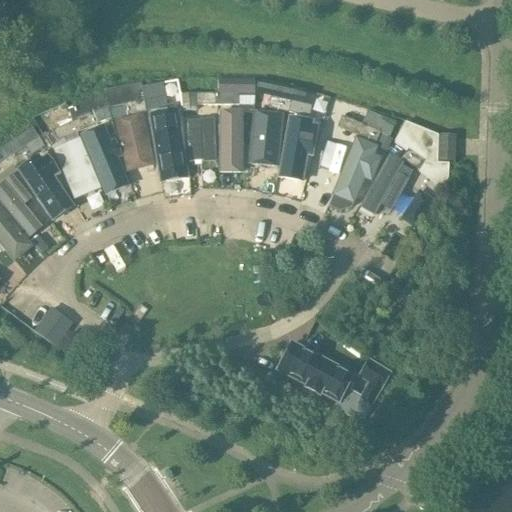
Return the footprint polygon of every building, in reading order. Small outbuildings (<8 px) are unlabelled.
[(238,93),(232,94),(217,94),(217,105),(239,105),(238,93)] [(217,105),(217,94),(197,94),(197,105),(217,105)] [(183,95),(184,112),(196,111),(195,95),(183,95)] [(145,101),(147,112),(167,108),(165,97),(145,101)] [(311,106),(272,97),(269,108),(302,115),(309,116),(311,106)] [(145,101),(142,101),(133,103),(124,105),(126,116),(147,112),(145,101)] [(238,110),(237,118),(224,117),(220,167),(247,169),(252,111),(238,110)] [(362,124),(327,110),(323,121),(338,126),(337,126),(358,135),(362,124)] [(178,111),(149,117),(160,174),(176,171),(170,140),(183,137),(178,111)] [(313,121),(314,117),(309,116),(302,115),(291,113),(280,172),(303,176),(307,153),(309,153),(313,151),(318,122),(313,121)] [(272,174),(281,116),(267,114),(263,136),(256,134),(250,170),(272,174)] [(116,123),(128,172),(154,165),(142,116),(116,123)] [(214,120),(187,121),(189,148),(202,147),(203,161),(216,160),(214,120)] [(405,122),(394,142),(401,147),(415,126),(405,122)] [(358,135),(377,142),(381,132),(362,124),(358,135)] [(421,129),(415,126),(401,147),(407,151),(409,148),(421,129)] [(108,127),(95,132),(95,131),(81,137),(99,178),(112,173),(104,151),(116,146),(108,127)] [(448,179),(448,164),(437,164),(438,136),(421,129),(409,148),(407,151),(402,159),(442,187),(448,179)] [(454,162),(455,137),(440,136),(440,162),(454,162)] [(80,140),(67,145),(72,158),(66,161),(69,168),(76,166),(87,194),(100,189),(80,140)] [(364,157),(368,147),(355,142),(335,189),(348,194),(357,172),(369,177),(375,162),(364,157)] [(320,144),(310,177),(323,181),(333,148),(320,144)] [(25,147),(8,159),(15,169),(32,157),(31,156),(29,153),(25,147)] [(402,165),(403,164),(389,156),(362,206),(376,214),(382,203),(393,209),(408,180),(413,171),(402,165)] [(8,159),(0,163),(0,178),(15,169),(8,159)] [(34,160),(20,170),(52,216),(66,207),(47,180),(54,174),(47,164),(40,169),(34,160)] [(20,182),(10,190),(10,189),(0,197),(0,198),(27,232),(46,218),(37,203),(20,182)] [(0,208),(0,242),(15,261),(32,247),(0,208)] [(55,344),(71,321),(51,307),(35,331),(55,344)] [(359,380),(298,349),(285,375),(314,390),(312,393),(327,400),(328,398),(345,407),(359,380)] [(388,371),(366,359),(357,376),(380,387),(388,371)]
